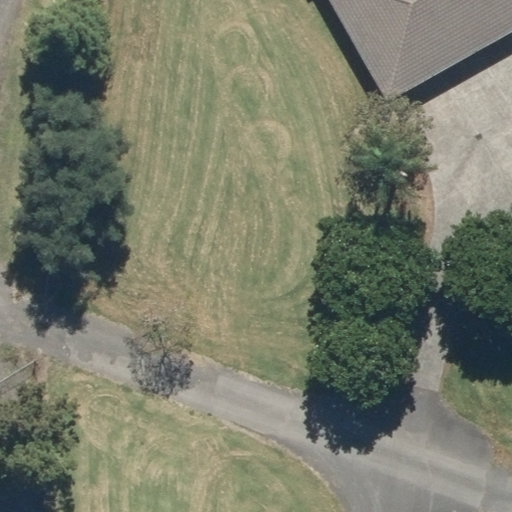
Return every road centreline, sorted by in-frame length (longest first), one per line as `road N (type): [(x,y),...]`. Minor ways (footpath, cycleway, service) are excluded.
road 1 (track): [(508,511),(102,360),(0,280)]
road 2 (unknown): [(387,472),(498,33)]
